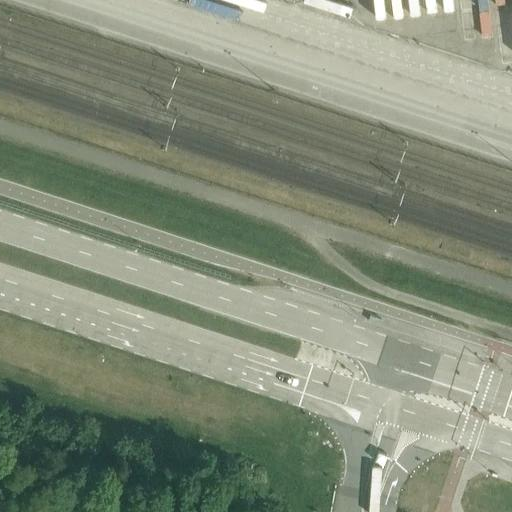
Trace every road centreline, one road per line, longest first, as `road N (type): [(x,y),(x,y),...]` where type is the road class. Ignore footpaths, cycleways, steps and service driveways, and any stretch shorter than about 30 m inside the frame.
road 1 (secondary): [(406,359),(0,226)]
road 2 (secondary): [(0,280),(390,408)]
road 3 (secondary): [(390,408),(511,446)]
